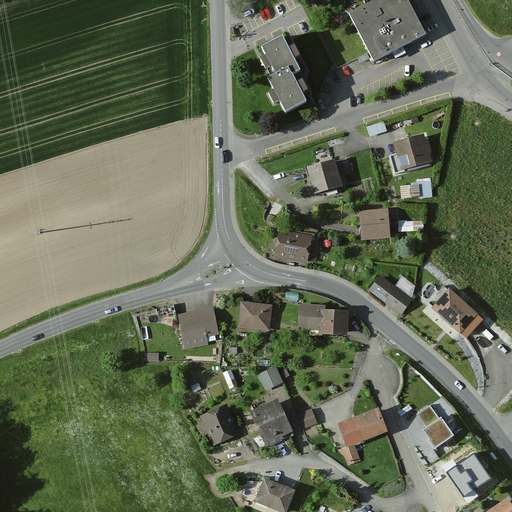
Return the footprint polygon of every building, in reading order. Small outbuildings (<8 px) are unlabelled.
[(413,0),(387,0),(352,17),(373,60),(430,33),(413,0)] [(294,45),(299,43),(293,31),(289,33),(294,45)] [(286,42),(266,51),(277,75),(269,78),(286,117),(308,107),(293,73),(299,70),(286,42)] [(385,119),(368,123),(370,133),(387,130),(385,119)] [(427,137),(396,143),(402,171),(433,164),(427,137)] [(348,162),(308,168),(312,196),(345,191),(343,175),(350,174),(348,162)] [(417,175),(417,180),(401,181),(401,195),(433,194),(432,175),(417,175)] [(390,210),(360,212),(362,240),(391,238),(390,210)] [(399,227),(421,226),(420,216),(399,218),(399,227)] [(315,236),(282,229),(276,258),(309,265),(315,236)] [(414,300),(380,276),(368,293),(402,317),(414,300)] [(479,314),(452,289),(434,308),(461,333),(479,314)] [(349,333),(350,312),(328,311),(328,303),(298,302),(297,328),(324,329),(324,332),(349,333)] [(275,307),(241,303),(238,326),(270,331),(275,307)] [(214,311),(180,317),(184,344),(218,339),(214,311)] [(264,386),(284,379),(277,361),(258,367),(264,386)] [(458,431),(441,408),(438,409),(431,399),(414,410),(438,445),(458,431)] [(282,401),(253,412),(266,445),(294,434),(282,401)] [(228,406),(201,418),(213,444),(240,432),(228,406)] [(313,408),(295,414),(301,430),(318,424),(313,408)] [(378,411),(338,426),(346,448),(354,445),(387,433),(378,411)] [(473,439),(442,461),(465,494),(496,472),(473,439)] [(343,465),(359,460),(354,445),(338,451),(343,465)] [(289,511),(298,489),(267,477),(257,502),(282,511),(289,511)] [(511,511),(511,505),(509,501),(490,511),(485,511),(484,510),(480,511),(511,511)]
